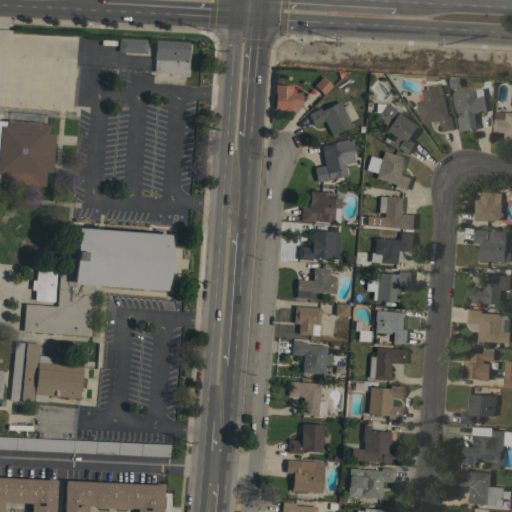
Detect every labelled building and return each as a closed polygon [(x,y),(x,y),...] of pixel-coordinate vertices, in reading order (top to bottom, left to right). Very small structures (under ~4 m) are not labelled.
[(117,37),(146,39),(145,52),(116,51),(117,37)] [(186,51),(188,51),(186,74),(152,72),(153,59),(152,59),(154,40),(187,42),(186,51)] [(147,58),(116,57),(115,69),(146,70),(147,58)] [(321,76),(330,85),(321,94),(312,85),(321,76)] [(291,85),(290,92),(300,92),(299,106),(288,105),(288,107),(273,106),(274,93),(273,93),(273,84),(291,85)] [(417,94),(421,93),(420,89),(439,84),(442,95),(443,95),(447,115),(450,115),(453,128),(440,131),(437,119),(421,123),(416,101),(419,100),(417,94)] [(451,92),(482,87),(486,111),(473,113),(476,128),(458,131),(456,117),(463,116),(462,112),(455,113),(451,92)] [(350,125),(330,135),(322,120),(312,125),(306,113),(318,107),(319,110),(338,100),(350,125)] [(409,140),(414,143),(406,154),(396,148),(395,149),(386,143),(382,140),(384,137),(388,140),(388,139),(391,141),(394,136),(384,129),(389,120),(378,113),(378,112),(373,112),(374,103),(384,104),(384,103),(418,125),(409,140)] [(511,138),(503,138),(503,132),(493,131),(493,118),(494,118),(494,111),(511,111),(511,138)] [(0,120),(5,121),(5,120),(38,122),(38,123),(47,124),(47,133),(53,133),(50,172),(44,172),(43,186),(0,182),(0,120)] [(312,167),(326,164),(323,147),(329,146),(328,143),(336,141),(336,140),(350,138),(353,152),(350,153),(352,162),(343,164),(345,175),(315,181),(312,167)] [(403,157),(398,174),(409,177),(406,190),(393,186),(393,183),(374,177),(375,173),(364,169),(368,155),(379,158),(381,150),(403,157)] [(299,206),(307,207),(308,190),(334,192),(334,197),(338,197),(337,207),(339,207),(338,222),(313,220),(313,221),(298,220),(299,206)] [(473,219),(474,199),(480,199),(480,191),(500,192),(500,203),(500,212),(502,212),(502,216),(500,216),(500,220),(473,219)] [(381,226),(383,209),(377,209),(378,196),(384,196),(400,197),(399,213),(413,214),(412,229),(381,226)] [(168,234),(163,290),(93,285),(90,336),(21,331),(23,303),(55,306),(58,273),(67,274),(68,260),(73,260),(76,227),(168,234)] [(337,259),(310,257),(310,260),(296,259),(297,246),(309,246),(310,237),(309,237),(310,229),(339,232),(337,259)] [(505,231),(504,251),(506,251),(505,262),(477,259),(479,243),(472,242),(473,229),(487,230),(486,238),(489,239),(490,230),(505,231)] [(398,232),(412,233),(411,251),(395,250),(394,263),(380,262),(380,263),(368,262),(369,252),(372,252),(373,237),(398,239),(398,232)] [(295,279),(311,280),(312,267),(327,268),(327,276),(335,277),(334,293),(309,291),(308,298),(294,298),(295,279)] [(484,302),(484,303),(468,302),(469,287),(483,288),(484,273),(485,272),(486,272),(486,267),(510,269),(508,290),(499,289),(498,303),(484,302)] [(32,300),(33,290),(30,289),(30,279),(34,280),(35,269),(55,271),(52,301),(32,300)] [(371,291),(364,290),(364,279),(372,279),(372,272),(396,274),(396,271),(410,272),(409,285),(396,284),(396,293),(396,301),(370,299),(371,291)] [(334,303),(347,304),(346,316),(333,315),(334,303)] [(296,334),(297,323),(291,323),(293,305),(319,307),(318,324),(317,324),(316,334),(310,334),(310,335),(296,334)] [(478,323),(466,322),(467,309),(481,310),(480,312),(501,314),(501,315),(509,315),(508,331),(509,331),(508,342),(477,340),(478,323)] [(400,329),(406,329),(405,343),(390,342),(391,331),(389,331),(388,333),(372,332),(373,318),(373,310),(374,311),(374,310),(401,312),(400,329)] [(357,331),(352,330),(353,327),(350,327),(351,323),(353,323),(353,320),(359,321),(358,329),(368,330),(367,341),(356,340),(357,331)] [(300,372),(301,355),(289,354),(290,340),(304,342),(304,344),(324,345),(324,354),(328,354),(327,365),(323,365),(322,374),(300,372)] [(38,344),(37,355),(49,356),(49,363),(81,366),(79,377),(84,377),(83,387),(78,387),(77,398),(45,395),(45,402),(32,400),(32,402),(7,400),(13,341),(38,344)] [(404,349),(403,363),(389,362),(387,380),(372,379),(372,378),(366,377),(368,356),(373,356),(374,347),(404,349)] [(487,380),(478,380),(478,379),(462,377),(462,375),(463,375),(464,372),(463,372),(463,362),(469,362),(469,352),(481,353),(482,350),(483,350),(483,347),(493,348),(492,351),(493,351),(492,361),(482,360),(482,363),(489,363),(487,380)] [(511,387),(502,387),(503,375),(504,360),(511,360),(511,387)] [(317,400),(325,401),(324,414),(316,414),(315,415),(299,414),(301,396),(286,395),(287,381),(318,383),(317,400)] [(388,388),(388,385),(401,385),(401,398),(389,397),(389,405),(400,406),(399,419),(385,418),(385,415),(365,413),(367,386),(388,388)] [(495,405),(494,405),(492,425),(477,424),(478,423),(473,423),(473,424),(459,423),(460,410),(467,410),(468,393),(495,395),(495,405)] [(320,451),(300,450),(299,453),(286,452),(286,439),(298,440),(299,423),(321,424),(320,451)] [(349,459),(350,448),(361,449),(361,441),(360,441),(361,424),(369,425),(369,430),(389,432),(388,449),(393,449),(392,462),(349,459)] [(476,447),(477,433),(491,434),(491,430),(511,431),(511,444),(502,443),(502,451),(500,451),(499,459),(486,458),(486,460),(481,459),(481,458),(477,458),(477,462),(474,461),(474,465),(459,464),(461,445),(476,447)] [(0,435),(169,444),(167,456),(0,448),(0,435)] [(290,473),(284,472),(285,459),(322,462),(320,492),(321,492),(321,494),(315,494),(315,492),(289,490),(290,473)] [(379,470),(379,467),(393,468),(392,482),(380,481),(379,498),(345,496),(347,468),(379,470)] [(488,486),(502,487),(501,504),(494,504),(471,503),(472,485),(458,484),(459,470),(489,472),(488,486)] [(0,511),(0,477),(55,480),(53,511),(0,511)] [(155,484),(155,483),(162,483),(161,496),(162,496),(162,507),(161,507),(160,511),(61,511),(63,480),(155,484)] [(279,511),(280,501),(294,502),(294,505),(315,506),(314,511),(279,511)]
